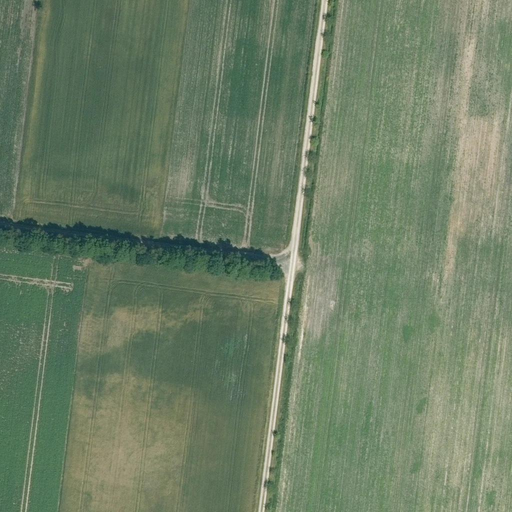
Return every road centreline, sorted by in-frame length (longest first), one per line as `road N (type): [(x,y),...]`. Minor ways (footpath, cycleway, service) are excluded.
road 1 (track): [(258,511),(321,0)]
road 2 (track): [(288,262),(0,224)]
